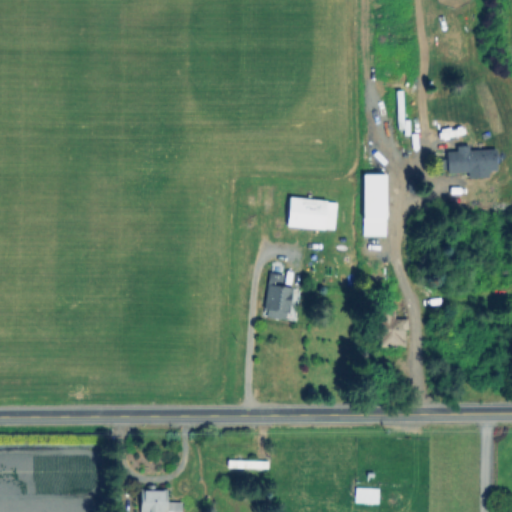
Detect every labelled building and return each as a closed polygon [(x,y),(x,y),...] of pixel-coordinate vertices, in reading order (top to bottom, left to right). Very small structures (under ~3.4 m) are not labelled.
[(374,59),(374,32),(411,32),(411,59),(374,59)] [(338,203),(335,231),(286,224),(290,197),(338,203)] [(295,288),(291,313),(264,309),(270,273),(283,275),(281,285),(295,288)] [(407,317),(407,344),(379,344),(379,306),(396,306),(396,317),(407,317)] [(266,462),(226,462),(226,470),(266,470),(266,462)] [(140,511),(180,511),(181,503),(172,503),(172,491),(140,491),(140,511)]
